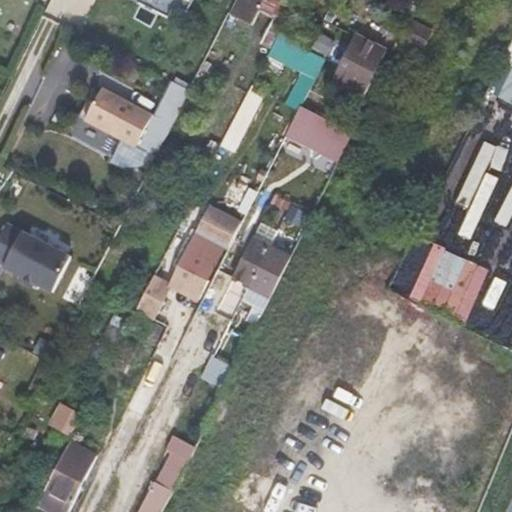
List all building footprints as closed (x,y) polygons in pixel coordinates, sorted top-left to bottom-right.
[(266,16),(273,0),(254,0),(251,8),(266,16)] [(295,0),(273,0),(266,16),(283,25),(284,22),(295,0)] [(421,35),(427,38),(437,18),(424,12),(418,25),(424,29),(421,35)] [(408,26),(403,37),(411,41),(416,31),(408,26)] [(278,63),(289,41),(280,36),(269,58),(278,63)] [(385,52),(356,36),(335,79),(337,80),(364,93),(385,52)] [(511,42),(491,85),(511,95),(511,42)] [(156,113),(105,86),(88,118),(139,144),(156,113)] [(323,118),(301,105),(286,134),(339,162),(353,134),(323,118)] [(238,113),(220,149),(234,155),(252,120),(238,113)] [(57,289),(75,253),(10,219),(0,237),(0,257),(9,262),(8,263),(57,289)] [(232,288),(246,295),(266,257),(251,249),(232,288)] [(173,284),(199,298),(209,280),(207,279),(214,265),(192,255),(185,268),(182,266),(173,284)] [(266,305),(285,266),(266,257),(246,295),(266,305)] [(142,308),(157,316),(164,303),(148,295),(142,308)] [(259,319),(266,305),(246,295),(239,309),(259,319)] [(130,331),(155,344),(162,329),(137,316),(130,331)] [(121,333),(126,323),(115,317),(109,328),(121,333)] [(291,342),(256,325),(192,450),(187,460),(160,511),(182,511),(253,373),(271,381),(291,342)] [(66,442),(82,411),(71,405),(54,435),(66,442)] [(70,441),(37,506),(49,511),(68,511),(98,454),(70,441)] [(142,511),(160,511),(187,460),(172,452),(142,511)]
